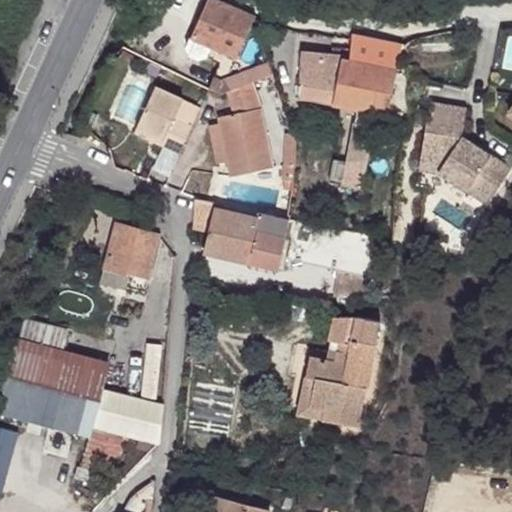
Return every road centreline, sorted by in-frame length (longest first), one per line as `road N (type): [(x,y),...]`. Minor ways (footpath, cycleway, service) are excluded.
road 1 (residential): [(24,144),(151,194),(184,247),(161,511)]
road 2 (secondary): [(89,0),(24,144)]
